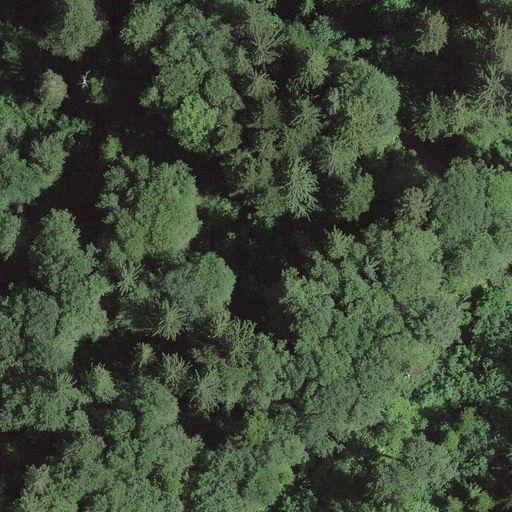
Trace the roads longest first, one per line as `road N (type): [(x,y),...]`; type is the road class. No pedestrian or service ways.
road 1 (track): [(0,35),(94,70),(124,92),(166,134),(195,197),(192,211),(176,216),(81,214),(0,239)]
road 2 (track): [(511,222),(302,35),(237,0)]
road 3 (track): [(318,511),(293,406),(192,211)]
